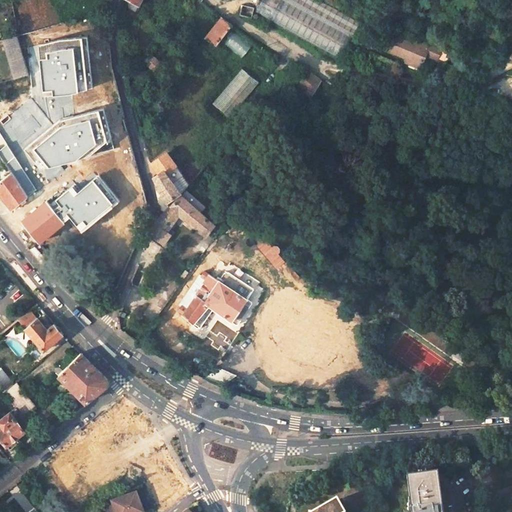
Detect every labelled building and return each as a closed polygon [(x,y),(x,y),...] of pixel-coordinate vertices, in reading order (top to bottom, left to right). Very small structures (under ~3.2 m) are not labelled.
[(282,0),(264,0),(256,14),(341,60),(354,39),(282,0)] [(282,0),(354,39),(363,25),(317,0),(282,0)] [(255,9),(238,6),(239,6),(237,14),(240,16),(253,19),(255,9)] [(231,25),(221,18),(205,38),(216,45),(231,25)] [(433,45),(397,31),(390,50),(407,56),(411,58),(410,62),(424,67),(433,45)] [(232,34),(225,46),(244,57),(251,44),(232,34)] [(2,39),(14,79),(28,75),(17,35),(2,39)] [(152,59),(145,67),(151,73),(159,66),(152,59)] [(230,118),(260,83),(243,69),(213,103),(230,118)] [(303,96),(311,84),(301,76),(295,85),(303,96)] [(116,91),(88,99),(95,126),(123,117),(116,91)] [(0,112),(0,139),(11,130),(0,112)] [(85,130),(87,140),(126,129),(123,117),(95,126),(84,129),(85,130)] [(73,203),(81,230),(115,220),(111,205),(110,206),(109,202),(105,204),(102,195),(106,194),(103,183),(99,184),(87,140),(85,130),(56,138),(73,203)] [(30,152),(43,148),(42,145),(29,148),(28,146),(0,154),(0,155),(3,160),(30,153),(30,152)] [(163,170),(181,193),(189,183),(167,154),(152,164),(158,173),(163,170)] [(181,193),(163,170),(158,173),(153,177),(159,193),(169,205),(181,193)] [(27,198),(11,173),(0,181),(0,194),(12,210),(27,198)] [(139,177),(106,186),(110,199),(117,196),(117,198),(138,192),(142,209),(147,207),(139,177)] [(163,244),(170,235),(166,232),(177,215),(204,235),(213,224),(179,195),(170,206),(154,220),(152,225),(153,226),(149,235),(163,244)] [(29,212),(22,217),(34,234),(41,229),(29,212)] [(246,298),(203,271),(200,276),(205,278),(185,308),(181,305),(178,310),(183,313),(182,314),(193,323),(209,304),(231,321),(246,298)] [(25,328),(25,329),(44,350),(63,334),(54,323),(48,328),(38,317),(37,317),(30,309),(17,319),(25,328)] [(81,352),(58,374),(85,402),(106,385),(107,379),(81,352)] [(12,383),(0,368),(0,387),(3,391),(12,383)] [(33,407),(20,392),(12,383),(3,391),(10,400),(22,415),(33,407)] [(125,396),(89,424),(99,436),(101,438),(111,431),(109,429),(138,406),(125,396)] [(9,412),(0,418),(0,423),(1,425),(0,425),(0,429),(0,430),(0,429),(0,438),(6,445),(24,430),(9,412)] [(77,445),(86,437),(81,430),(71,438),(77,445)] [(172,483),(180,498),(190,489),(183,476),(172,483)] [(442,511),(438,476),(407,481),(411,511),(442,511)] [(134,489),(110,498),(112,504),(103,511),(125,511),(133,509),(134,511),(142,508),(134,489)] [(339,511),(338,510),(342,508),(337,500),(316,511),(339,511)]
